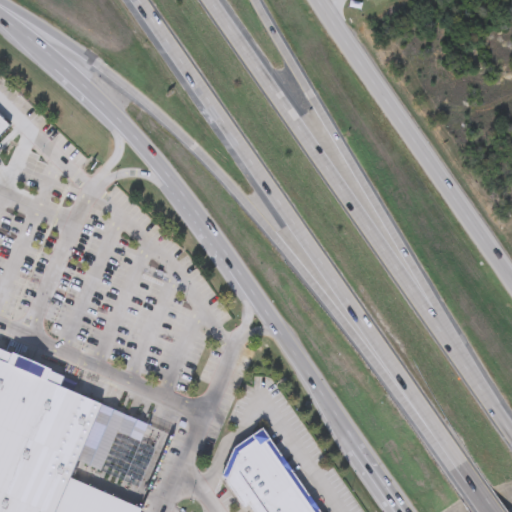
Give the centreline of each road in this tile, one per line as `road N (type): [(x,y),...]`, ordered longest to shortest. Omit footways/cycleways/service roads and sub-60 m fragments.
road 1 (motorway): [(0,1),(73,44),(220,171),(402,392),(438,424)]
road 2 (motorway): [(135,0),(438,424)]
road 3 (motorway): [(442,324),(212,0)]
road 4 (motorway): [(442,324),(255,0)]
road 5 (tertiary): [(511,278),(322,0)]
road 6 (tertiary): [(260,289),(360,443)]
road 7 (tertiary): [(177,176),(260,289)]
road 8 (motorway): [(511,424),(442,324)]
